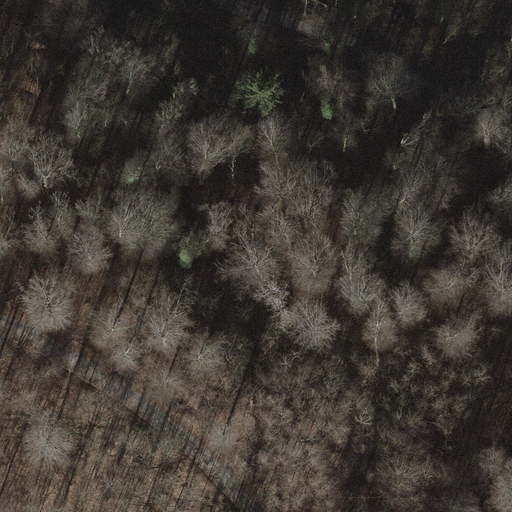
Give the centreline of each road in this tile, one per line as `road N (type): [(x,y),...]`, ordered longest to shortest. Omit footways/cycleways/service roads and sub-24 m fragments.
road 1 (track): [(0,316),(162,414),(257,511)]
road 2 (track): [(511,135),(419,76),(230,0)]
